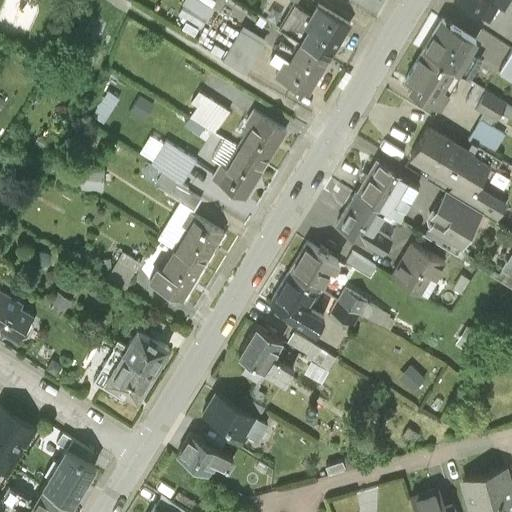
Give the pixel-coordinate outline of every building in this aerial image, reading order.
[(181,0),(176,14),(203,25),(212,1),(208,0),(181,0)] [(459,0),(489,18),(497,4),(504,8),(508,0),(459,0)] [(306,21),(312,13),(293,1),(279,25),(299,38),(308,22),(306,21)] [(352,24),(318,3),(312,13),(306,21),(308,22),(299,38),(331,58),(352,24)] [(475,39),(441,18),(422,49),(452,67),(457,69),(475,39)] [(263,36),(243,25),(224,58),(244,69),(263,36)] [(331,58),(299,38),(287,57),(284,55),(275,70),(310,91),(331,58)] [(452,67),(422,49),(406,76),(413,80),(409,87),(439,105),(447,92),(440,87),(452,67)] [(511,77),(511,50),(500,71),(511,77)] [(507,100),(478,83),(467,101),(483,111),(478,119),(480,120),(491,126),(501,111),(507,100)] [(193,102),(198,104),(191,116),(215,131),(229,109),(199,92),(193,102)] [(511,115),(511,103),(507,100),(501,111),(511,117),(511,115)] [(285,127),(255,109),(234,143),(264,161),(285,127)] [(489,150),(491,152),(503,133),(491,126),(480,120),(469,138),(471,140),(489,150)] [(467,146),(431,124),(411,157),(431,170),(454,184),(467,192),(473,181),(487,159),(484,157),(467,146)] [(471,140),(467,146),(484,157),(489,150),(471,140)] [(264,161),(234,143),(213,177),(243,195),(264,161)] [(196,173),(172,158),(165,169),(190,185),(196,173)] [(375,160),(357,191),(400,216),(418,185),(375,160)] [(190,185),(165,169),(156,184),(181,199),(180,200),(193,208),(200,196),(187,189),(190,185)] [(427,176),(445,187),(450,190),(454,184),(431,170),(427,176)] [(100,174),(80,176),(81,186),(88,186),(88,188),(101,187),(100,174)] [(505,200),(473,181),(467,192),(454,184),(450,190),(483,210),(495,217),(505,200)] [(450,190),(445,187),(429,213),(430,220),(464,241),(483,210),(450,190)] [(400,216),(357,191),(339,221),(382,246),(400,216)] [(193,208),(180,200),(162,232),(163,234),(161,237),(174,246),(181,235),(186,226),(183,224),(191,211),(193,208)] [(224,230),(191,211),(183,224),(186,226),(181,235),(174,246),(203,264),(224,230)] [(464,241),(430,220),(424,231),(458,251),(464,241)] [(443,260),(411,241),(392,273),(420,290),(430,273),(434,276),(443,260)] [(334,260),(304,242),(287,270),(319,288),(334,260)] [(203,264),(174,246),(161,268),(157,265),(148,279),(182,299),(203,264)] [(141,261),(121,249),(109,270),(128,282),(141,261)] [(376,264),(353,251),(346,261),(370,275),(376,264)] [(511,251),(498,275),(511,283),(511,251)] [(319,288),(287,270),(269,301),(280,307),(278,310),(288,316),(288,314),(314,328),(322,313),(309,305),(319,288)] [(462,290),(469,279),(462,275),(455,286),(462,290)] [(24,300),(0,285),(0,332),(1,333),(3,330),(17,338),(19,334),(26,333),(32,323),(31,317),(33,312),(21,305),(24,300)] [(394,315),(345,286),(337,299),(360,312),(387,328),(394,315)] [(360,312),(337,299),(329,314),(351,327),(360,312)] [(152,371),(167,345),(159,341),(163,335),(138,321),(125,342),(119,339),(113,348),(152,371)] [(283,341),(256,324),(256,325),(239,353),(247,358),(242,367),(258,377),(263,368),(272,355),(274,356),(283,341)] [(466,325),(459,338),(477,348),(484,335),(466,325)] [(337,354),(295,330),(286,345),(298,352),(300,349),(307,353),(306,356),(312,359),(328,369),(337,354)] [(152,371),(113,348),(95,379),(122,395),(126,389),(137,396),(152,371)] [(292,367),(274,356),(272,355),(263,368),(283,381),(292,367)] [(328,369),(312,359),(305,372),(322,381),(328,369)] [(410,365),(399,375),(412,388),(423,377),(410,365)] [(256,384),(249,396),(259,402),(264,394),(257,390),(259,386),(256,384)] [(246,438),(259,417),(238,404),(216,392),(203,413),(246,438)] [(244,394),(238,404),(259,417),(265,406),(259,402),(249,396),(244,394)] [(35,425),(0,404),(0,468),(8,473),(35,425)] [(56,441),(66,447),(87,460),(93,450),(63,430),(56,441)] [(190,434),(178,454),(209,472),(214,463),(227,470),(234,459),(190,434)] [(87,460),(66,447),(57,460),(53,458),(45,472),(48,474),(42,484),(71,503),(95,465),(87,460)] [(324,461),(327,471),(350,464),(347,454),(324,461)] [(511,488),(506,467),(464,478),(473,511),(492,511),(511,506),(511,488)] [(17,502),(27,508),(33,511),(65,511),(71,503),(42,484),(36,494),(9,478),(0,492),(17,502)] [(445,511),(443,505),(437,487),(411,495),(416,511),(445,511)] [(152,505),(164,511),(187,511),(189,509),(159,493),(152,505)] [(456,511),(453,501),(443,505),(445,511),(456,511)] [(33,511),(27,508),(17,502),(10,511),(33,511)] [(247,511),(243,502),(223,509),(223,511),(247,511)]
